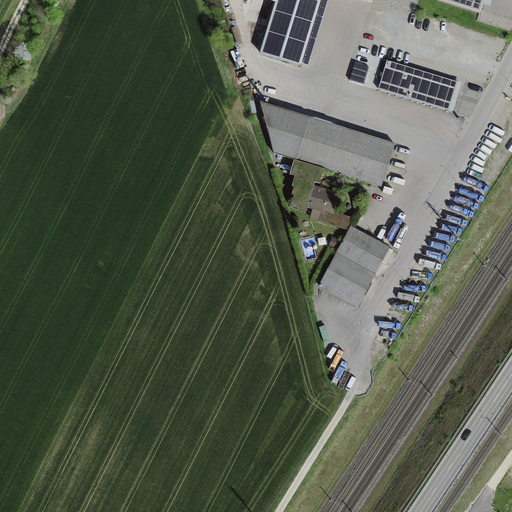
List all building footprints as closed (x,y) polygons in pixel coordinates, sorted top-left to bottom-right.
[(319,0),(276,0),(260,53),(299,65),(319,0)] [(447,0),(477,10),(480,0),(447,0)] [(367,56),(360,54),(355,78),(362,79),(367,56)] [(387,60),(378,89),(449,110),(453,97),(457,98),(458,93),(455,92),(458,82),(387,60)] [(324,169),(383,186),(395,144),(263,102),(277,154),(294,159),(324,169)] [(321,219),(347,228),(350,217),(334,212),(340,195),(318,187),(324,169),(294,159),(289,174),(298,177),(290,203),(306,208),(307,204),(324,209),(321,219)] [(353,227),(321,286),(358,306),(390,247),(353,227)]
